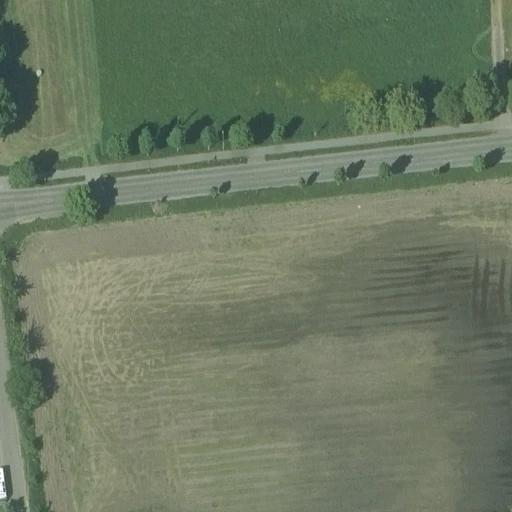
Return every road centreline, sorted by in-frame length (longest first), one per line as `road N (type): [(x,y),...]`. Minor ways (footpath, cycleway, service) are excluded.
road 1 (tertiary): [(511,152),(0,207)]
road 2 (track): [(507,152),(496,0)]
